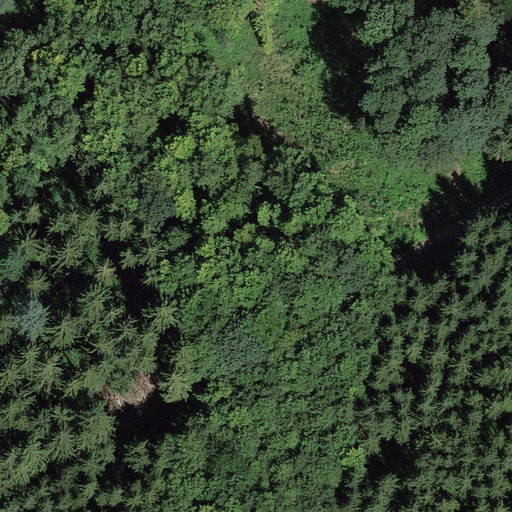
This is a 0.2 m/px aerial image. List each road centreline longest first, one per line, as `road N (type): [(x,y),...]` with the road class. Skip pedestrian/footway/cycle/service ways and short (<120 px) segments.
road 1 (track): [(511,192),(200,390),(175,452),(170,511)]
road 2 (track): [(200,390),(0,509)]
